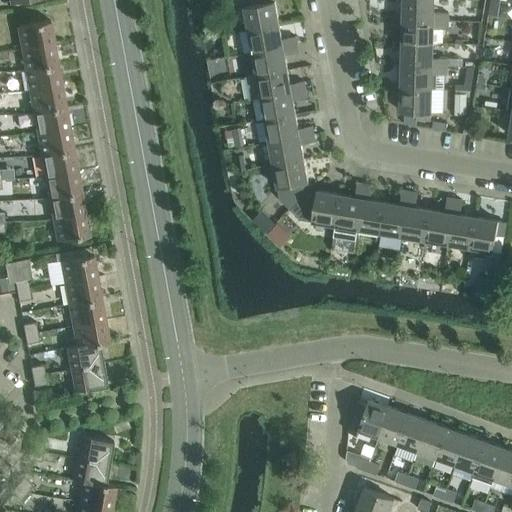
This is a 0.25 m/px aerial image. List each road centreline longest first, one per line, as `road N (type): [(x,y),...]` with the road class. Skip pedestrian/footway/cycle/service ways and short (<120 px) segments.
road 1 (tertiary): [(183,376),(113,0)]
road 2 (residential): [(183,376),(376,352),(511,374)]
road 3 (residential): [(332,0),(364,145),(511,175)]
road 4 (tertiary): [(176,511),(187,441),(183,376)]
road 5 (residential): [(326,511),(338,377)]
